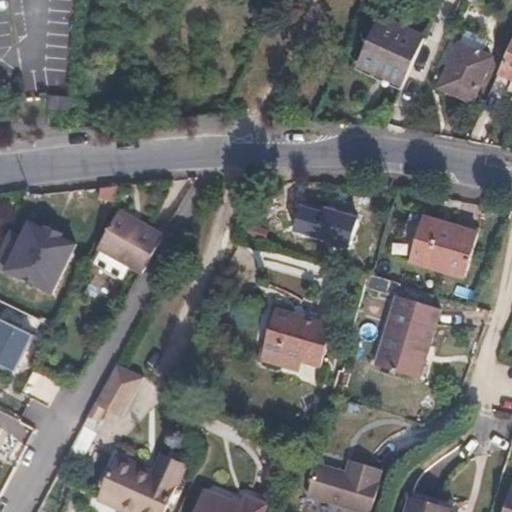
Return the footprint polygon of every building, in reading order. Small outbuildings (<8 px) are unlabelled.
[(363,60),(408,80),(428,35),(382,14),(363,60)] [(493,58),(462,43),(442,87),(474,101),(493,58)] [(511,45),(500,73),(511,77),(511,45)] [(51,95),(50,110),(71,110),(72,96),(51,95)] [(118,190),(98,193),(96,204),(110,207),(118,190)] [(347,246),(354,216),(298,203),(291,232),(347,246)] [(96,252),(138,279),(161,240),(117,215),(96,252)] [(424,219),(412,260),(459,276),(472,234),(424,219)] [(19,242),(5,235),(0,245),(0,274),(50,298),(73,249),(57,242),(42,234),(26,227),(19,242)] [(43,230),(42,234),(57,242),(59,238),(43,230)] [(443,308),(400,295),(378,366),(421,379),(443,308)] [(333,324),(279,309),(263,358),(299,368),(302,357),(321,363),(333,324)] [(32,340),(0,324),(0,371),(14,378),(32,340)] [(111,410),(127,419),(131,410),(141,390),(147,378),(123,364),(100,406),(111,410)] [(52,402),(56,384),(29,378),(24,396),(52,402)] [(141,390),(131,410),(142,392),(150,379),(147,378),(141,390)] [(100,406),(95,415),(104,422),(111,410),(100,406)] [(163,454),(152,476),(116,460),(94,507),(104,511),(164,511),(186,465),(163,454)] [(365,511),(370,511),(380,484),(377,483),(380,469),(350,460),(346,474),(318,464),(309,494),(365,511)] [(458,493),(414,480),(404,511),(405,511),(460,511),(454,510),(458,493)] [(244,504),(205,489),(195,511),(266,511),(270,503),(247,494),(244,504)]
